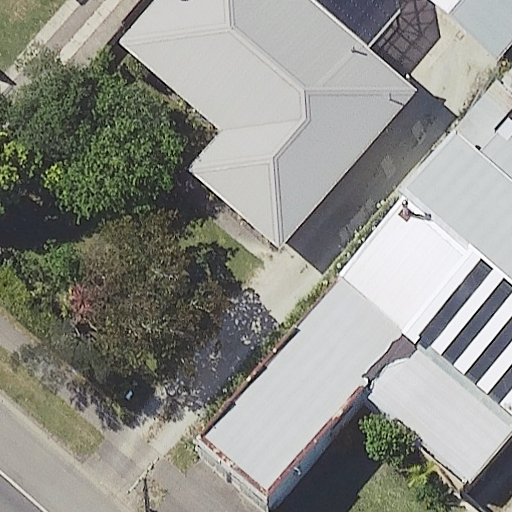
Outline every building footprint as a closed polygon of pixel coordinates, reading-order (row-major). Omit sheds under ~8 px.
[(306,0),(171,0),(115,64),(216,152),(185,188),(281,271),(421,111),(301,6),(306,0)] [(511,65),(511,0),(408,0),(500,80),(511,65)] [(394,222),(511,325),(511,144),(484,120),(394,222)] [(392,239),(335,303),(403,362),(408,366),(464,302),(392,239)] [(270,511),(403,362),(335,303),(201,455),(266,511),(270,511)] [(370,418),(466,501),(511,449),(511,425),(428,352),(370,418)]
